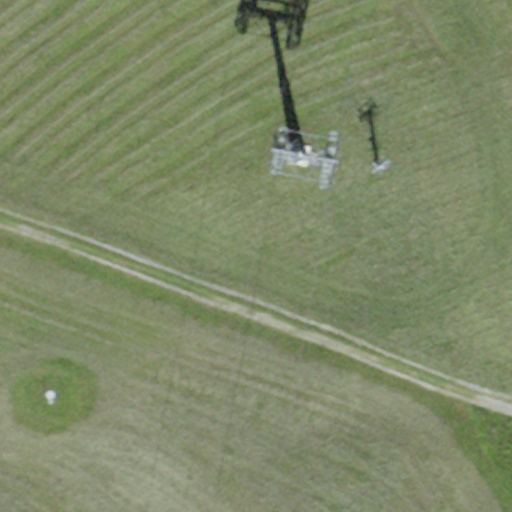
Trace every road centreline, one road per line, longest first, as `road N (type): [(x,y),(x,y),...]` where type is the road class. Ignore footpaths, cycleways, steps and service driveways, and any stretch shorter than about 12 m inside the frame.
road 1 (track): [(511,411),(190,291)]
road 2 (track): [(0,228),(190,291)]
